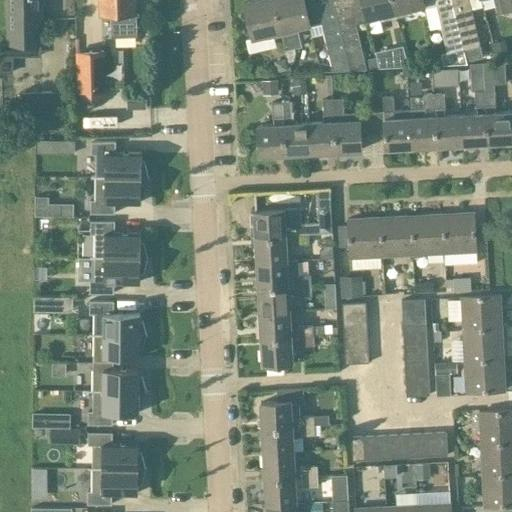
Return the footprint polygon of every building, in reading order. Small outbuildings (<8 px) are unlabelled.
[(41,43),(41,0),(6,0),(7,43),(41,43)] [(111,34),(136,33),(135,0),(99,0),(99,15),(111,15),(111,34)] [(282,34),(276,10),(265,13),(261,0),(250,0),(244,2),(252,37),(246,38),(249,51),(269,47),(267,38),(274,36),(282,34)] [(309,23),(303,0),(284,0),(286,8),(276,10),(282,34),(286,51),(301,47),(296,26),(309,23)] [(303,0),(309,23),(309,26),(321,23),(332,70),(350,69),(332,0),(330,0),(321,2),(320,0),(303,0)] [(332,0),(350,69),(367,68),(355,15),(365,13),(362,0),(332,0)] [(362,0),(365,13),(367,19),(379,16),(380,20),(397,16),(393,0),(362,0)] [(393,0),(397,16),(412,12),(411,8),(423,6),(421,0),(393,0)] [(421,0),(423,6),(423,7),(436,4),(447,52),(437,54),(440,64),(467,63),(463,48),(452,0),(421,0)] [(452,0),(463,48),(479,44),(468,0),(452,0)] [(493,0),(497,11),(511,7),(511,3),(511,0),(493,0)] [(379,67),(409,66),(404,44),(375,51),(379,67)] [(107,98),(106,49),(76,51),(77,99),(107,98)] [(482,62),(482,71),(483,89),(487,142),(511,140),(511,137),(510,111),(495,111),(493,84),(505,83),(503,61),(482,62)] [(482,71),(482,62),(471,63),(472,72),(482,71)] [(433,84),(441,84),(440,67),(432,67),(432,69),(433,84)] [(487,142),(483,89),(473,90),(474,112),(460,113),(462,143),(487,142)] [(462,143),(460,113),(444,114),(443,92),(434,93),(437,145),(462,143)] [(437,145),(434,93),(423,93),(424,115),(410,116),(411,146),(437,145)] [(411,146),(410,116),(394,117),(392,95),(382,96),(385,148),(411,146)] [(333,99),(335,150),(361,149),(359,119),(343,120),(342,98),(333,99)] [(335,150),(333,99),(321,99),(322,121),(309,122),(310,152),(335,150)] [(310,152),(309,122),(292,123),(291,101),(282,102),(285,153),(310,152)] [(285,153),(282,102),(271,102),(272,125),(256,126),(258,155),(285,153)] [(91,175),(91,176),(150,177),(150,176),(149,176),(145,161),(142,161),(142,152),(116,152),(116,140),(92,140),(92,153),(96,153),(96,175),(91,175)] [(150,177),(91,176),(91,177),(96,177),(95,199),(91,199),(91,212),(115,212),(115,201),(141,201),(141,192),(144,192),(149,177),(150,177)] [(33,198),(33,214),(72,215),(72,199),(33,198)] [(253,210),(255,235),(306,233),(331,231),(329,206),(317,207),(318,223),(296,224),(295,208),(253,210)] [(443,213),(444,251),(476,250),(474,212),(443,213)] [(444,251),(443,213),(411,215),(413,253),(444,251)] [(413,253),(411,215),(380,216),(381,254),(413,253)] [(381,254),(380,216),(348,218),(350,256),(381,254)] [(90,256),(149,257),(149,256),(148,256),(144,241),(141,241),(141,232),(115,232),(115,220),(91,220),(91,233),(95,233),(95,255),(90,255),(90,256)] [(306,243),(306,233),(255,235),(256,261),(286,259),(285,244),(306,243)] [(149,257),(90,256),(90,257),(95,257),(95,279),(90,279),(90,292),(114,292),(114,281),(140,281),(141,272),(144,272),(148,258),(149,258),(149,257)] [(256,261),(257,286),(309,283),(309,273),(287,275),(286,259),(256,261)] [(382,262),(383,290),(397,289),(396,262),(382,262)] [(340,275),(341,294),(364,294),(363,274),(340,275)] [(468,288),(468,276),(444,277),(445,288),(468,288)] [(324,306),(335,306),(335,281),(324,281),(324,306)] [(310,294),(309,283),(257,286),(259,312),(289,310),(288,295),(310,294)] [(462,327),(501,326),(499,294),(461,296),(462,327)] [(30,295),(30,310),(72,310),(72,295),(30,295)] [(401,312),(425,310),(424,298),(400,299),(401,312)] [(90,333),(90,334),(149,335),(149,334),(147,334),(143,320),(140,320),(140,312),(114,312),(114,301),(90,300),(90,313),(94,313),(94,333),(90,333)] [(342,315),(365,314),(364,301),(341,302),(342,315)] [(259,312),(260,337),(312,334),(312,324),(289,325),(289,310),(259,312)] [(425,310),(401,312),(402,323),(425,322),(425,310)] [(343,327),(366,325),(365,314),(342,315),(343,327)] [(402,335),(426,334),(425,322),(402,323),(402,335)] [(343,339),(366,337),(366,325),(343,327),(343,339)] [(502,357),(501,326),(462,327),(464,359),(502,357)] [(149,335),(90,334),(94,335),(94,362),(113,362),(113,356),(140,357),(140,349),(143,349),(147,335),(149,335)] [(313,344),(312,334),(260,337),(261,362),(291,361),(290,346),(313,344)] [(403,347),(427,346),(426,334),(402,335),(403,347)] [(344,350),(367,349),(366,337),(343,339),(344,350)] [(450,339),(451,358),(460,358),(459,338),(450,339)] [(404,359),(427,358),(427,346),(403,347),(404,359)] [(367,349),(344,350),(345,363),(368,362),(367,349)] [(504,389),(502,357),(464,359),(465,390),(504,389)] [(405,371),(428,370),(427,358),(404,359),(405,371)] [(89,390),(147,391),(147,390),(146,390),(142,376),(139,376),(139,369),(113,368),(113,362),(94,362),(93,389),(89,389),(89,390)] [(405,383),(429,382),(428,370),(405,371),(405,383)] [(429,382),(405,383),(406,395),(429,393),(429,382)] [(261,428),(314,425),(313,414),(300,414),(299,401),(304,401),(303,387),(277,389),(277,401),(259,402),(261,428)] [(147,391),(89,390),(93,391),(93,411),(89,410),(89,423),(113,424),(113,412),(139,412),(139,405),(142,405),(146,391),(147,391)] [(479,442),(511,440),(511,409),(478,411),(479,442)] [(32,410),(31,425),(48,426),(47,440),(77,441),(77,425),(69,425),(69,412),(32,410)] [(262,452),(293,450),(293,435),(314,434),(314,425),(261,428),(262,452)] [(88,467),(146,468),(146,467),(145,467),(141,452),(139,452),(139,443),(112,443),(113,432),(89,431),(88,444),(93,444),(92,467),(88,467)] [(434,432),(435,455),(447,454),(446,431),(434,432)] [(423,455),(422,432),(411,433),(412,456),(423,455)] [(435,455),(434,432),(422,432),(423,455),(435,455)] [(400,456),(399,433),(387,434),(389,457),(400,456)] [(412,456),(411,433),(399,433),(400,456),(412,456)] [(389,457),(387,434),(376,435),(377,457),(389,457)] [(365,458),(364,435),(350,436),(351,459),(365,458)] [(376,435),(364,435),(365,458),(377,457),(376,435)] [(511,440),(479,442),(480,474),(511,472),(511,440)] [(263,477),(316,474),(316,464),(294,465),(293,450),(262,452),(263,477)] [(409,476),(429,477),(429,463),(409,462),(409,476)] [(32,466),(31,494),(44,494),(45,466),(32,466)] [(146,469),(146,468),(88,467),(88,468),(92,468),(92,490),(88,490),(88,503),(112,504),(112,492),(138,492),(138,483),(141,483),(145,469),(146,469)] [(511,472),(480,474),(482,505),(511,503),(511,472)] [(331,474),(332,499),(349,498),(348,473),(331,474)] [(265,503),(296,501),(295,486),(317,484),(316,474),(263,477),(265,503)] [(332,499),(332,511),(349,511),(349,498),(332,499)] [(265,511),(296,511),(296,501),(265,503),(265,511)] [(449,511),(449,502),(417,503),(417,511),(449,511)] [(417,511),(417,503),(385,505),(385,511),(417,511)]
